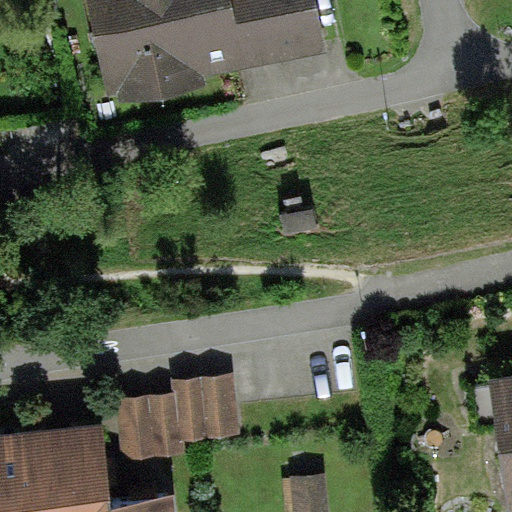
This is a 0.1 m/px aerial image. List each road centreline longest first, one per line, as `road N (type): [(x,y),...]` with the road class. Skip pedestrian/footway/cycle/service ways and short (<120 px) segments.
road 1 (residential): [(0,368),(511,266)]
road 2 (residential): [(0,156),(511,64)]
